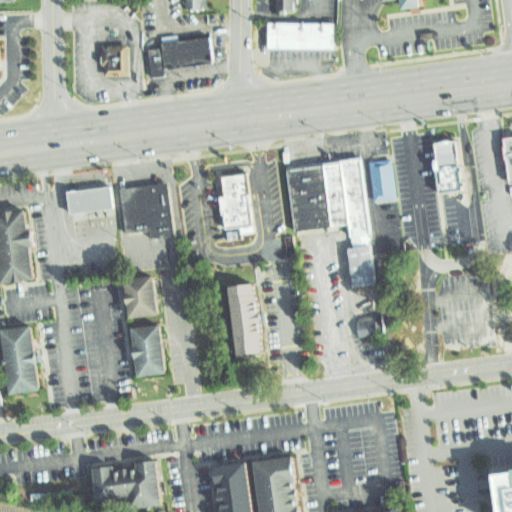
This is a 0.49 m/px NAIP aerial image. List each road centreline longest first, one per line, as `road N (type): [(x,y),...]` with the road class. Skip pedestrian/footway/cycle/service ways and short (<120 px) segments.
road 1 (residential): [(511,360),(0,430)]
road 2 (primary): [(511,85),(0,153)]
road 3 (residential): [(57,146),(54,0)]
road 4 (residential): [(244,122),(245,0)]
